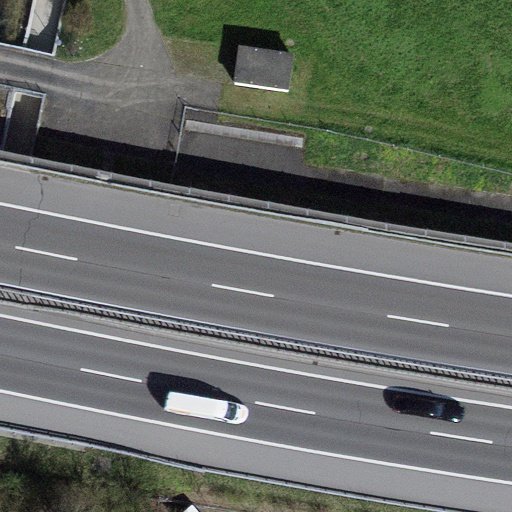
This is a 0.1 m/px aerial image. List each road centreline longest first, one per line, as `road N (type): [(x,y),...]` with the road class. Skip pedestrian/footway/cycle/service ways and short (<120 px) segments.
road 1 (motorway): [(0,355),(511,447)]
road 2 (motorway): [(511,333),(0,241)]
